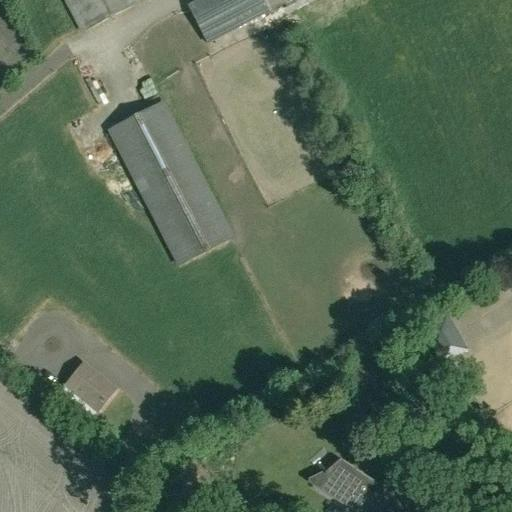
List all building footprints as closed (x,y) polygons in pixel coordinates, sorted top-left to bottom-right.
[(136,0),(66,0),(83,32),(138,3),(136,0)] [(290,0),(201,0),(189,7),(208,44),(290,0)] [(178,267),(231,239),(235,237),(164,101),(108,130),(178,267)] [(444,365),(469,350),(447,314),(421,329),(444,365)] [(85,366),(64,392),(98,421),(117,392),(85,366)] [(332,496),(356,511),(430,511),(425,486),(406,490),(406,487),(401,488),(387,491),(385,485),(383,486),(382,486),(380,486),(379,485),(378,485),(377,484),(376,483),(375,484),(342,462),(343,462),(342,461),(325,474),(336,489),(332,496)]
